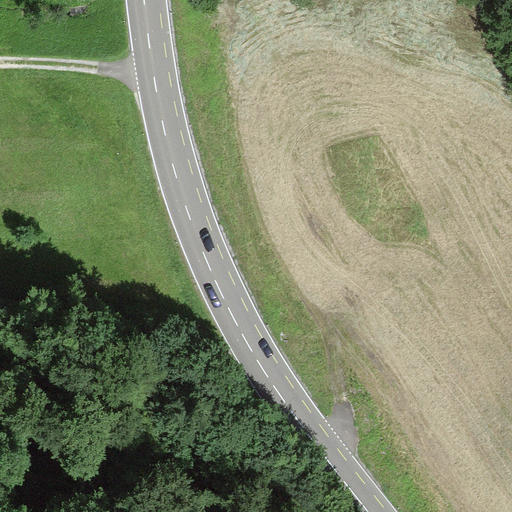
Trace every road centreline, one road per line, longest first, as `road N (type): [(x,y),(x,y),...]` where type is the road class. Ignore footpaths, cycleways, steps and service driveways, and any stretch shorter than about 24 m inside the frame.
road 1 (primary): [(361,511),(232,341),(206,284),(155,128),(135,0)]
road 2 (track): [(149,84),(80,67),(0,65)]
